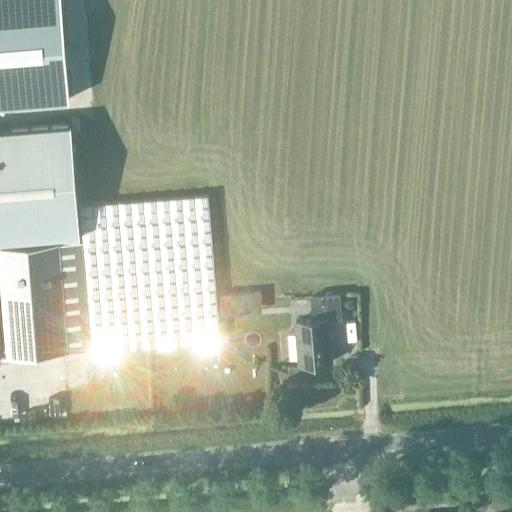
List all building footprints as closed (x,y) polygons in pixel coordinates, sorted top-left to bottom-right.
[(0,0),(0,104),(69,99),(61,0),(0,0)] [(80,235),(70,124),(0,129),(0,242),(63,237),(63,243),(80,242),(80,235)] [(92,349),(92,350),(220,340),(208,195),(81,205),(84,241),(92,349)] [(92,349),(84,241),(80,242),(63,243),(0,248),(0,272),(1,273),(8,356),(92,349)] [(298,321),(302,363),(333,360),(329,318),(343,317),(341,293),(311,296),(314,320),(298,321)]
